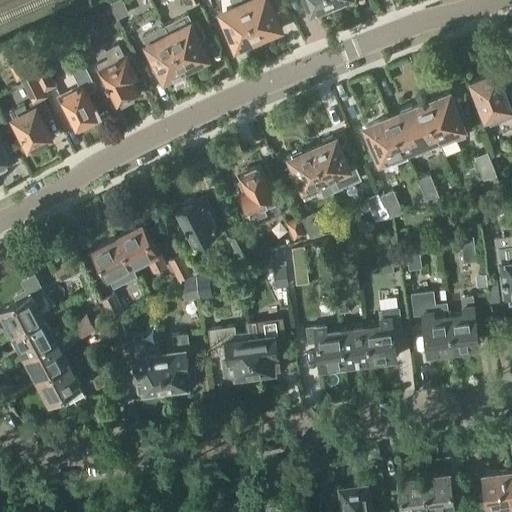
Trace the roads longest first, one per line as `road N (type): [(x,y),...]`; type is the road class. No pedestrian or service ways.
road 1 (tertiary): [(0,222),(95,163),(230,101),(423,20),(492,0)]
road 2 (residential): [(511,399),(73,457),(35,451),(0,427)]
